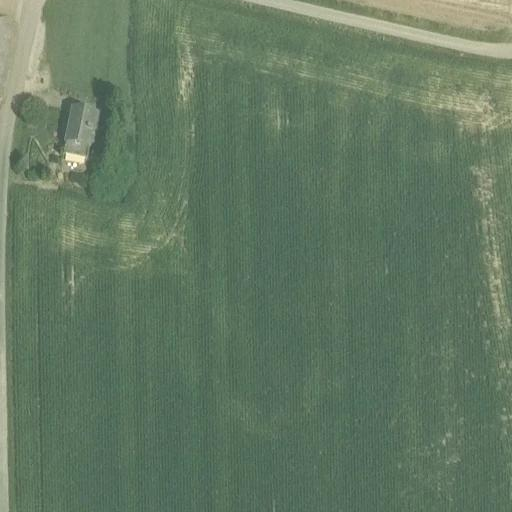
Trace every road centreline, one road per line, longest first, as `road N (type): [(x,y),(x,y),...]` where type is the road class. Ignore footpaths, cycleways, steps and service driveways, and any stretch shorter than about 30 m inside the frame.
road 1 (unclassified): [(4,511),(0,223)]
road 2 (unclassified): [(252,0),(511,51)]
road 3 (unclassified): [(0,178),(37,0)]
